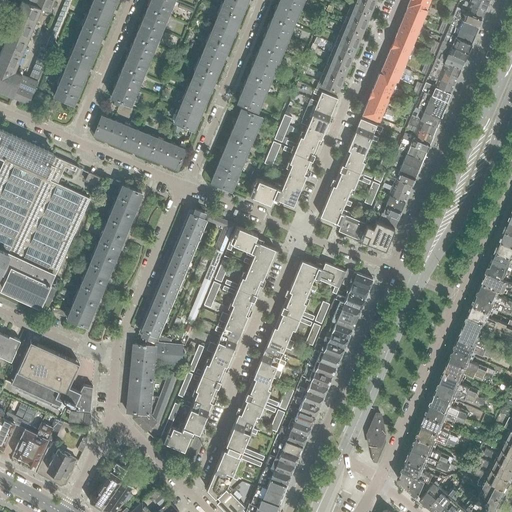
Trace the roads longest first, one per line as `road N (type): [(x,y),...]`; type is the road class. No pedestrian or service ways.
road 1 (residential): [(378,481),(511,168)]
road 2 (residential): [(505,0),(391,267)]
road 3 (residential): [(302,233),(277,290),(262,302),(189,494)]
road 4 (residential): [(391,267),(289,511)]
road 5 (residential): [(302,233),(325,173),(324,150),(347,97),(366,80),(398,0)]
road 6 (secondary): [(511,44),(422,268)]
road 7 (residential): [(260,0),(187,186)]
road 8 (secondary): [(342,457),(417,278)]
road 9 (residential): [(111,414),(114,358),(0,310)]
road 10 (secondary): [(422,268),(476,193),(511,121)]
road 11 (residential): [(129,0),(73,140)]
road 12 (residential): [(73,140),(187,186)]
